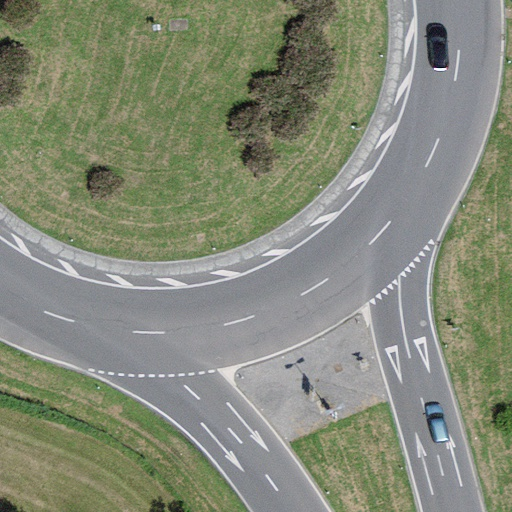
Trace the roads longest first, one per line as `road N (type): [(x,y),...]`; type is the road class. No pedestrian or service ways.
road 1 (primary): [(99,323),(167,328),(251,313),(328,272),(389,217)]
road 2 (primary): [(446,511),(402,342),(389,217)]
road 3 (primary): [(99,323),(224,426),(288,511)]
road 4 (primary): [(389,217),(441,116),(452,0)]
